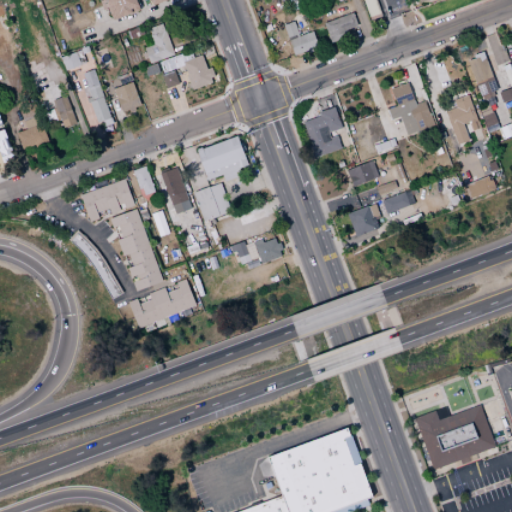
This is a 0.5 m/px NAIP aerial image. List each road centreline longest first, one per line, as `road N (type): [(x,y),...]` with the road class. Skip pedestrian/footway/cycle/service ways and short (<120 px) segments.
road 1 (tertiary): [(261,103),(410,511)]
road 2 (motorway): [(0,481),(310,369)]
road 3 (motorway): [(294,329),(0,436)]
road 4 (residential): [(261,103),(0,198)]
road 5 (residential): [(511,7),(261,103)]
road 6 (motorway): [(511,249),(381,298)]
road 7 (motorway): [(6,511),(71,492),(105,496),(134,511)]
road 8 (motorway): [(68,315),(50,384),(0,416)]
road 9 (motorway): [(395,338),(511,295)]
